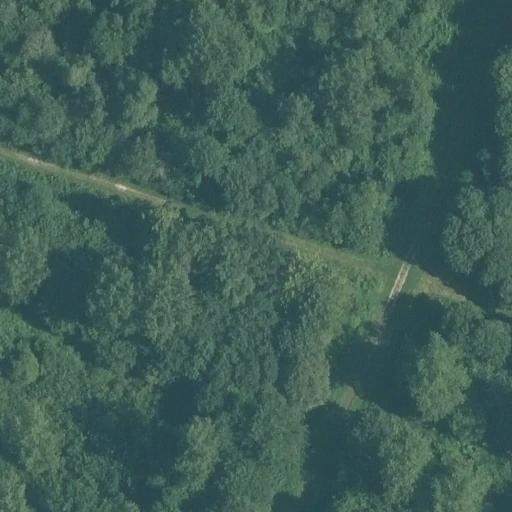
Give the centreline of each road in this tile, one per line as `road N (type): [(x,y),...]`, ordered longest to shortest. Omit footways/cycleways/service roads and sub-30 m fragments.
road 1 (track): [(0,153),(511,318)]
road 2 (track): [(511,28),(386,334)]
road 3 (track): [(386,334),(303,511)]
